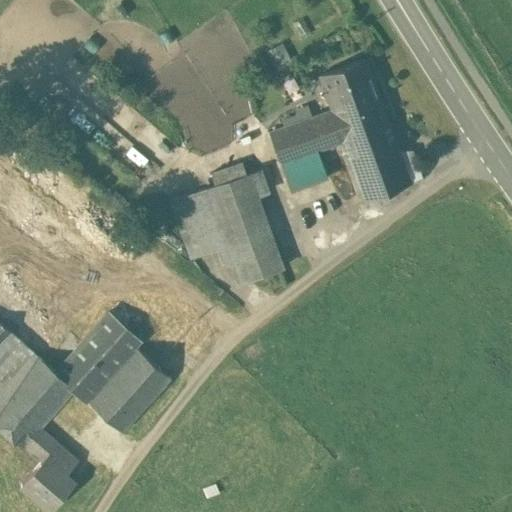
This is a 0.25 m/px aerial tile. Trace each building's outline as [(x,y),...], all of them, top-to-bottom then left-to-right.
[(411,179),(365,53),(320,69),(332,103),(344,134),(366,195),(411,179)] [(344,134),(332,103),(270,126),(292,185),(329,171),(319,143),(344,134)] [(215,179),(171,194),(192,253),(222,242),(228,259),(239,255),(247,276),(281,263),(254,189),(268,184),(261,163),(246,169),(242,157),(212,168),(215,179)] [(106,307),(54,367),(74,384),(124,427),(170,374),(135,343),(140,337),(106,307)] [(0,319),(0,448),(12,436),(22,444),(25,441),(39,425),(74,384),(54,367),(0,319)] [(78,457),(39,425),(25,441),(43,456),(21,482),(51,507),(76,479),(67,470),(78,457)]
